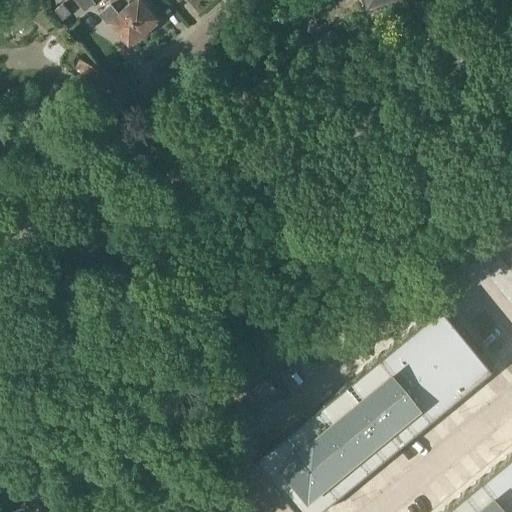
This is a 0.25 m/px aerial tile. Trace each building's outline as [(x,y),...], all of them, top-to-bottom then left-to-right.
[(0,0),(0,22),(12,33),(24,19),(1,0),(0,0)] [(71,9),(63,0),(62,0),(55,6),(63,15),(71,9)] [(75,0),(85,10),(90,6),(95,2),(92,0),(75,0)] [(145,28),(121,0),(112,0),(101,10),(129,42),(145,28)] [(121,0),(145,28),(161,14),(148,0),(121,0)] [(94,77),(99,69),(79,58),(75,65),(94,77)] [(443,301),(411,327),(437,359),(469,333),(443,301)] [(411,327),(396,340),(422,371),(437,359),(411,327)] [(469,333),(437,359),(463,390),(494,364),(469,333)] [(396,340),(380,353),(406,384),(422,371),(396,340)] [(380,353),(350,378),(375,409),(391,397),(406,384),(380,353)] [(437,359),(422,371),(447,403),(463,390),(437,359)] [(422,371),(406,384),(432,415),(447,403),(422,371)] [(350,378),(319,403),(344,435),(360,422),(375,409),(350,378)] [(406,384),(391,397),(417,428),(432,415),(406,384)] [(391,397),(375,409),(401,441),(417,428),(391,397)] [(319,403),(288,429),(313,460),(344,435),(319,403)] [(375,409),(360,422),(386,454),(401,441),(375,409)] [(360,422),(344,435),(370,466),(386,454),(360,422)] [(288,429),(256,455),(282,486),(313,460),(288,429)] [(344,435),(313,460),(339,492),(370,466),(344,435)] [(511,451),(498,464),(511,481),(511,451)] [(313,460),(282,486),(303,511),(314,511),(339,492),(313,460)] [(511,481),(498,464),(482,476),(508,508),(511,504),(511,481)] [(482,476),(467,489),(485,511),(503,511),(508,508),(482,476)] [(485,511),(467,489),(451,502),(459,511),(485,511)] [(459,511),(451,502),(438,511),(459,511)]
